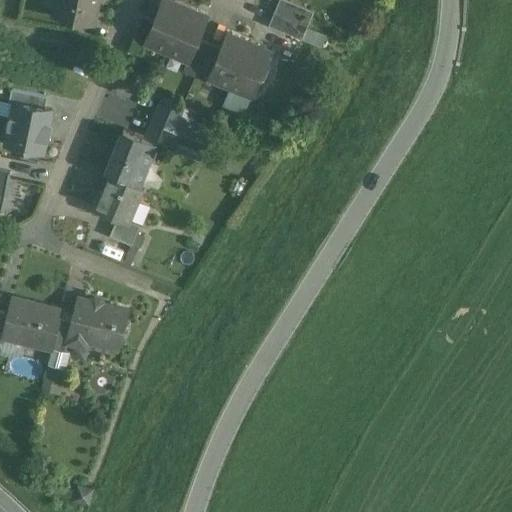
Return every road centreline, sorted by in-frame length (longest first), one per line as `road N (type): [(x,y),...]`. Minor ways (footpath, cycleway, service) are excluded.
road 1 (residential): [(451,0),(441,63),(425,99),(267,344),(192,511)]
road 2 (residential): [(34,240),(135,0)]
road 3 (residential): [(34,240),(166,291)]
